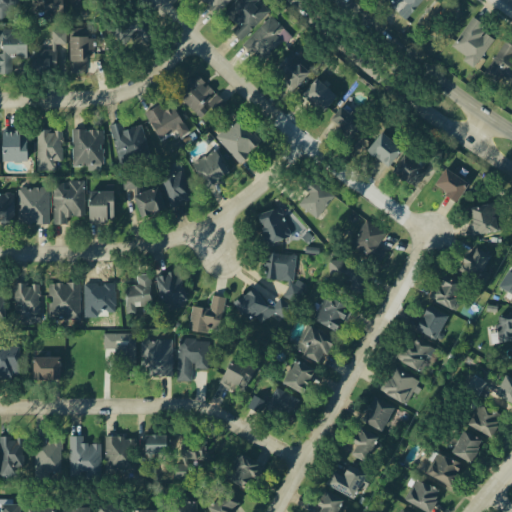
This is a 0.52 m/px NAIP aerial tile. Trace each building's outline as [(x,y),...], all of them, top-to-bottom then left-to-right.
[(0,0),(0,19),(16,1),(14,0),(0,0)] [(34,0),(38,13),(57,7),(54,0),(34,0)] [(230,0),(200,0),(217,15),(230,0)] [(236,39),(215,17),(232,0),(256,0),(266,10),(236,39)] [(421,0),(386,0),(385,3),(393,9),(399,0),(401,0),(404,2),(396,12),(406,20),(421,0)] [(446,52),(473,9),(497,24),(470,67),(446,52)] [(115,22),(137,15),(149,49),(126,56),(115,22)] [(263,58),(248,44),(270,21),(285,36),(263,58)] [(51,30),(52,49),(31,50),(32,72),(57,72),(56,44),(66,44),(66,30),(51,30)] [(511,32),(511,80),(505,92),(482,78),(511,32)] [(66,34),(89,33),(90,62),(67,63),(66,34)] [(0,34),(28,34),(29,57),(0,57),(0,34)] [(289,87),(269,69),(284,51),(305,68),(289,87)] [(187,71),(214,95),(195,117),(168,93),(187,71)] [(318,112),(299,95),(314,78),(334,95),(318,112)] [(345,137),(324,118),(343,97),(364,116),(345,137)] [(172,128),(177,137),(188,129),(172,105),(164,111),(159,104),(145,113),(161,136),(172,128)] [(233,116),(260,144),(242,162),(215,134),(233,116)] [(108,126),(134,118),(144,153),(118,161),(108,126)] [(382,165),(359,145),(379,122),(402,142),(382,165)] [(70,128),(100,128),(100,165),(70,166),(70,128)] [(0,131),(23,131),(24,159),(0,159),(0,131)] [(35,131),(61,131),(61,169),(34,169),(35,131)] [(212,147),(224,174),(198,186),(186,159),(212,147)] [(412,188),(392,175),(406,154),(426,166),(412,188)] [(174,164),(186,202),(166,208),(155,170),(174,164)] [(439,165),(469,180),(455,209),(425,194),(439,165)] [(298,205),(316,219),(334,196),(308,176),(300,186),(308,193),(298,205)] [(50,180),(78,179),(80,219),(52,220),(50,180)] [(122,179),(123,189),(136,189),(136,179),(122,179)] [(83,180),(112,180),(113,222),(84,222),(83,180)] [(125,184),(151,180),(158,223),(132,227),(125,184)] [(18,188),(43,188),(44,225),(19,226),(18,188)] [(0,192),(14,192),(14,225),(0,225),(0,192)] [(465,207),(493,203),(497,232),(470,236),(465,207)] [(252,212),(279,204),(288,238),(261,246),(252,212)] [(360,227),(393,247),(379,270),(347,250),(360,227)] [(462,242),(489,255),(476,283),(449,269),(462,242)] [(295,255),(266,252),(264,279),(286,281),(285,298),(301,300),(303,282),(293,281),(295,255)] [(329,275),(331,277),(326,288),(355,303),(359,294),(359,289),(364,280),(363,275),(350,268),(343,268),(342,260),(328,260),(329,275)] [(160,267),(182,292),(163,309),(141,285),(160,267)] [(421,291),(433,270),(478,296),(466,317),(421,291)] [(511,273),(511,294),(503,289),(511,273)] [(126,313),(136,313),(136,304),(152,304),(151,274),(137,275),(137,285),(125,286),(126,313)] [(74,280),(75,323),(50,323),(50,280),(74,280)] [(36,281),(36,324),(11,324),(11,281),(36,281)] [(252,284),(264,305),(238,321),(225,300),(252,284)] [(329,298),(360,318),(347,337),(316,316),(329,298)] [(404,326),(418,298),(451,314),(437,342),(404,326)] [(187,306),(218,312),(213,335),(182,329),(187,306)] [(494,315),(511,312),(511,338),(498,341),(494,315)] [(307,320),(338,338),(325,359),(294,341),(307,320)] [(103,350),(120,349),(120,361),(136,360),(135,333),(103,334),(103,350)] [(166,336),(165,374),(138,374),(139,336),(166,336)] [(426,373),(437,349),(408,336),(397,361),(426,373)] [(182,338),(215,342),(211,370),(178,365),(182,338)] [(0,377),(18,378),(19,346),(0,345),(0,377)] [(27,346),(55,346),(55,379),(27,379),(27,346)] [(286,358),(313,375),(298,401),(270,384),(286,358)] [(374,383),(390,359),(422,379),(407,404),(374,383)] [(222,360),(252,374),(242,395),(212,381),(222,360)] [(499,367),(511,376),(511,404),(510,408),(483,390),(499,367)] [(479,395),(485,381),(472,376),(466,389),(479,395)] [(301,401),(276,387),(268,402),(253,395),(249,402),(289,424),(301,401)] [(353,418),(366,394),(395,409),(382,433),(353,418)] [(470,402),(497,419),(486,436),(459,418),(470,402)] [(458,424),(482,439),(470,460),(445,445),(458,424)] [(351,442),(356,445),(351,454),(366,462),(379,437),(359,427),(351,442)] [(203,430),(217,452),(192,468),(178,446),(203,430)] [(0,434),(21,434),(21,480),(0,480),(0,434)] [(69,434),(96,434),(96,466),(69,465),(69,434)] [(105,434),(133,434),(133,465),(104,465),(105,434)] [(145,454),(169,454),(169,435),(145,434),(145,454)] [(34,436),(60,436),(60,470),(33,469),(34,436)] [(239,448),(258,457),(245,482),(227,472),(239,448)] [(429,450),(458,466),(447,486),(418,469),(429,450)] [(332,459),(367,477),(354,503),(319,484),(332,459)] [(410,479),(436,493),(426,511),(400,496),(410,479)] [(225,486),(243,511),(241,511),(211,511),(204,501),(225,486)] [(309,487),(351,510),(349,511),(307,511),(298,507),(309,487)] [(0,511),(0,493),(15,494),(14,511),(0,511)] [(190,500),(190,511),(162,511),(162,500),(190,500)]
